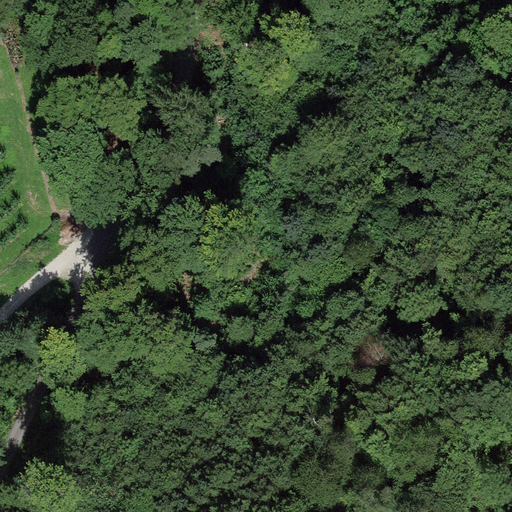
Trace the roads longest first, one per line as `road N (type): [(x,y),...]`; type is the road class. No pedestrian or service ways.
road 1 (track): [(0,462),(138,192),(179,93),(185,39),(173,0)]
road 2 (track): [(0,321),(138,192)]
road 3 (track): [(209,0),(243,133)]
